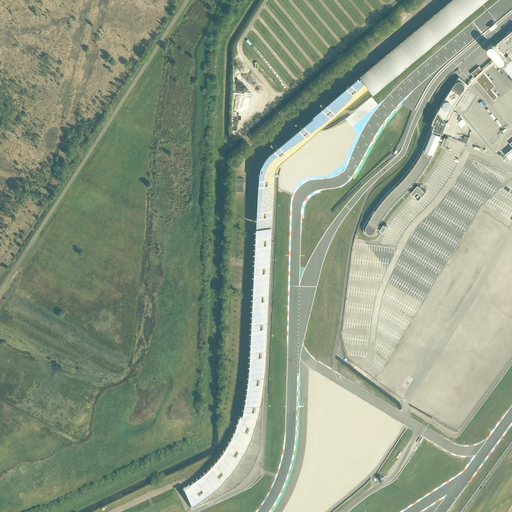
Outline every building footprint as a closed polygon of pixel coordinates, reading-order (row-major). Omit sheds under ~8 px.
[(450,0),(357,78),(367,91),(371,95),(484,0),(450,0)] [(511,51),(511,50),(504,55),(502,53),(511,44),(511,28),(494,43),(493,42),(491,42),(490,42),(489,43),(488,44),(488,45),(487,46),(488,47),(488,48),(498,60),(499,59),(503,64),(502,64),(511,75),(511,51)] [(446,62),(436,62),(438,60),(438,57),(433,57),(433,58),(405,78),(433,77),(437,74),(440,73),(439,69),(447,64),(446,62)] [(267,66),(264,68),(272,80),(274,78),(267,66)] [(479,66),(471,73),(494,100),(498,97),(488,85),(492,82),(479,66)] [(253,176),(252,229),(271,229),(274,178),(275,169),(280,162),(316,133),(321,128),(367,91),(357,78),(268,150),(260,159),(257,166),(253,176)] [(465,92),(466,90),(463,88),(464,88),(464,87),(464,86),(464,85),(464,84),(464,83),(463,82),(463,81),(462,81),(461,81),(461,80),(460,80),(459,80),(458,80),(457,80),(457,81),(456,81),(456,82),(455,82),(452,87),(447,94),(442,103),(438,110),(438,109),(435,115),(432,121),(435,122),(433,128),(432,128),(435,129),(432,139),(426,150),(424,155),(417,166),(412,173),(405,181),(393,192),(388,199),(381,206),(378,211),(374,217),(369,226),(368,227),(368,228),(368,229),(368,230),(369,230),(369,231),(370,231),(371,231),(372,231),(373,231),(373,230),(374,230),(379,220),(389,206),(399,195),(407,188),(411,183),(416,178),(420,172),(423,168),(427,162),(430,156),(433,152),(435,147),(436,144),(437,142),(441,131),(444,132),(452,134),(458,119),(456,118),(458,115),(457,112),(453,110),(458,101),(465,92)] [(244,178),(235,177),(235,191),(243,191),(244,178)] [(410,191),(418,198),(425,190),(418,183),(410,191)] [(264,371),(271,229),(252,229),(247,352),(245,378),(242,403),(238,421),(234,437),(227,453),(218,465),(207,479),(196,489),(181,499),(190,511),(208,500),(221,489),(233,474),(244,457),(252,437),(257,424),(261,397),(264,371)]
